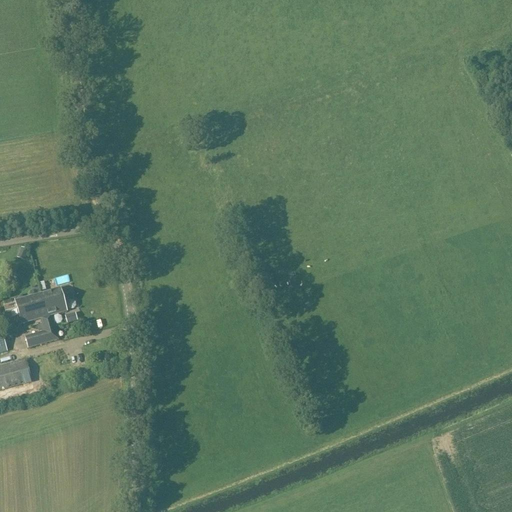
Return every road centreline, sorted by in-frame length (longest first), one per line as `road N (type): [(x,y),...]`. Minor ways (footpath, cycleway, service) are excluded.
road 1 (tertiary): [(135,511),(130,307),(107,223)]
road 2 (tertiary): [(107,223),(82,140),(67,0)]
